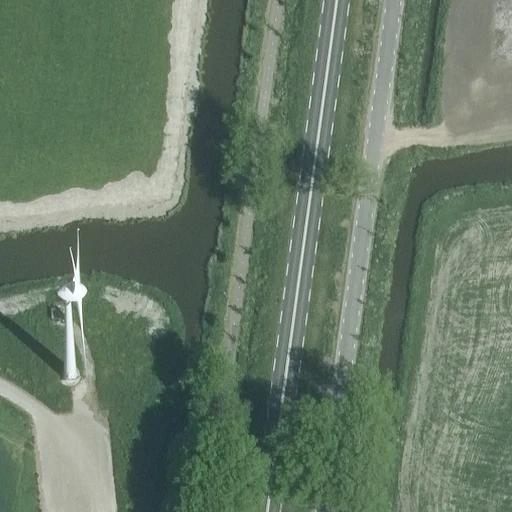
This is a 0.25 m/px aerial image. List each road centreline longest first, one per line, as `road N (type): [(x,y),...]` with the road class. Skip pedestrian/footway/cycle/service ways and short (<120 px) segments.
road 1 (primary): [(269,511),(340,0)]
road 2 (unclassified): [(328,511),(397,0)]
